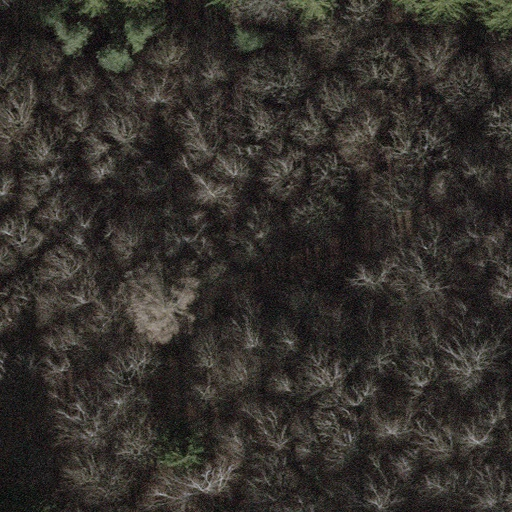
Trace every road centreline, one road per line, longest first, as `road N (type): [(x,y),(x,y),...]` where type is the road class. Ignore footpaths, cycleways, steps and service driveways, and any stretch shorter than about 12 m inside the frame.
road 1 (track): [(0,460),(83,379),(192,310),(511,198)]
road 2 (track): [(511,12),(0,10)]
